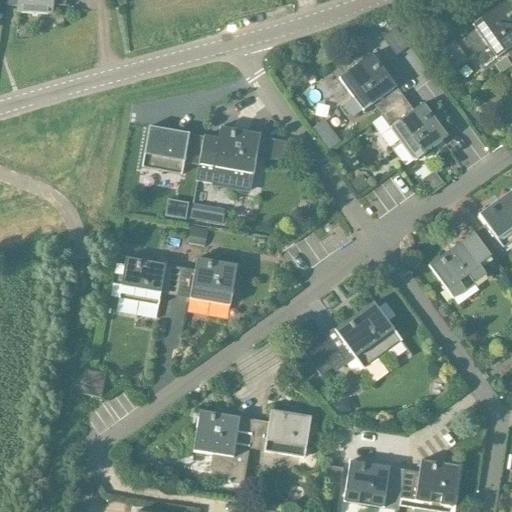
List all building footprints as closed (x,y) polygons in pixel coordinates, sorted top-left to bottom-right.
[(6,0),(6,8),(17,9),(17,15),(49,17),(50,6),(60,6),(64,7),(64,0),(6,0)] [(505,52),(511,61),(511,9),(506,2),(472,26),(495,59),(505,52)] [(364,106),(373,118),(397,100),(364,55),(330,80),(354,113),(364,106)] [(405,162),(438,138),(414,105),(405,111),(397,100),(373,118),(405,162)] [(147,128),(140,169),(181,176),(183,164),(198,167),(203,138),(147,128)] [(200,167),(197,183),(212,185),(212,188),(249,194),(252,176),(259,136),(219,129),(217,140),(203,138),(198,167),(200,167)] [(270,158),(284,160),(287,143),(273,141),(270,158)] [(349,183),(358,195),(367,187),(359,176),(349,183)] [(485,226),(472,235),(490,259),(511,243),(511,193),(511,192),(478,216),(485,226)] [(203,247),(207,230),(190,227),(187,244),(203,247)] [(484,263),(490,259),(472,235),(428,267),(452,301),(485,277),(478,268),(484,263)] [(267,240),(266,252),(282,254),(293,244),(293,243),(267,240)] [(501,274),(490,259),(484,263),(495,277),(501,274)] [(160,295),(174,298),(179,269),(124,260),(117,301),(158,308),(160,295)] [(179,269),(174,298),(228,307),(235,267),(195,260),(193,271),(179,269)] [(363,371),(401,343),(373,304),(334,331),(363,371)] [(321,378),(344,362),(327,338),(304,354),(321,378)] [(100,400),(104,376),(84,372),(79,396),(100,400)] [(254,422),(249,451),(305,460),(311,419),(270,413),(268,424),(254,422)] [(247,451),(249,451),(254,422),(199,414),(192,454),(211,457),(209,470),(212,474),(226,476),(225,486),(241,488),(247,451)] [(133,468),(128,457),(118,462),(124,473),(133,468)] [(399,502),(398,508),(426,511),(454,511),(455,510),(461,468),(420,462),(419,473),(404,471),(399,502)] [(349,463),(343,504),(383,509),(397,511),(398,508),(399,502),(404,471),(349,463)]
